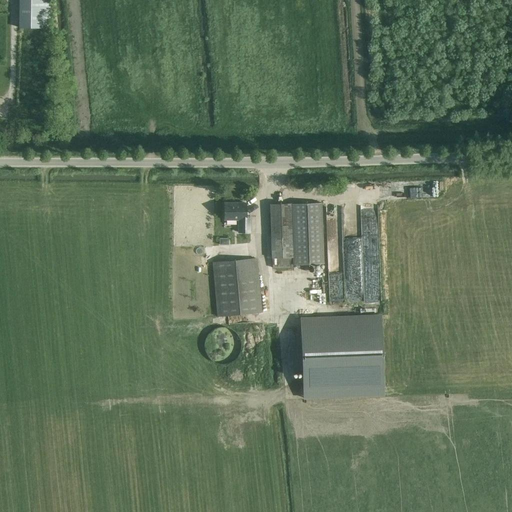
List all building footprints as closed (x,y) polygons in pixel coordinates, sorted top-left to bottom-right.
[(19,0),(19,28),(50,28),(50,0),(19,0)] [(250,232),(250,227),(250,217),(246,217),(246,203),(225,203),(225,220),(238,220),(238,232),(250,232)] [(273,269),(293,268),(293,266),(323,264),(321,203),(270,205),(272,258),(273,258),(273,269)] [(212,269),(217,317),(262,313),(257,258),(212,262),(212,269)] [(328,266),(330,303),(346,302),(381,300),(380,286),(364,287),(362,265),(328,266)] [(384,395),(381,315),(321,318),(301,319),(302,344),(291,345),(292,373),(303,372),(304,398),(384,395)] [(220,365),(233,361),(239,354),(241,344),(236,333),(227,328),(215,330),(207,337),(205,348),(210,360),(220,365)]
